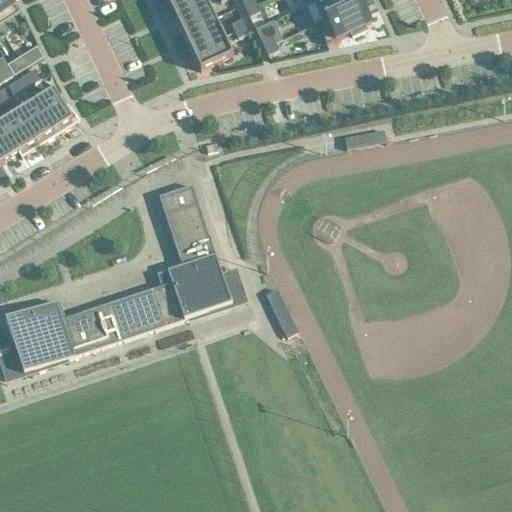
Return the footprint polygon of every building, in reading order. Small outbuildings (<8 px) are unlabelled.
[(0,0),(0,27),(19,16),(9,0),(0,0)] [(205,0),(165,0),(174,18),(207,3),(205,0)] [(257,8),(253,0),(245,0),(241,2),(246,13),(257,8)] [(317,27),(362,6),(359,0),(323,0),(307,8),(308,9),(305,10),(314,28),(316,26),(317,27)] [(207,3),(174,18),(183,37),(215,21),(207,3)] [(366,33),(364,30),(372,26),(362,6),(317,27),(326,48),(351,36),(353,40),(366,33)] [(260,15),(257,8),(246,13),(250,20),(260,15)] [(215,21),(183,37),(192,55),(224,40),(215,21)] [(246,29),(242,22),(231,27),(235,35),(246,29)] [(249,37),(246,29),(235,35),(238,42),(249,37)] [(276,47),(272,39),(261,44),(265,52),(276,47)] [(224,40),(192,55),(201,74),(233,59),(224,40)] [(279,54),(276,47),(265,52),(268,59),(279,54)] [(37,50),(26,57),(32,68),(42,61),(44,60),(37,50)] [(3,62),(0,64),(0,82),(2,86),(14,79),(3,62)] [(35,73),(28,77),(34,87),(41,83),(35,73)] [(28,77),(21,81),(28,91),(34,87),(28,77)] [(21,81),(15,85),(21,95),(28,91),(21,81)] [(15,85),(8,90),(14,100),(21,95),(15,85)] [(4,92),(0,94),(0,100),(3,106),(10,102),(4,92)] [(54,93),(35,104),(57,140),(76,128),(63,108),(54,93)] [(35,104),(18,115),(40,150),(57,140),(35,104)] [(18,115),(1,125),(23,161),(40,150),(18,115)] [(1,125),(0,125),(0,163),(2,167),(19,157),(22,161),(23,161),(1,125)] [(398,129),(359,130),(359,143),(398,142),(398,129)] [(221,277),(192,189),(159,200),(182,269),(167,274),(172,287),(173,287),(176,296),(157,302),(154,294),(165,290),(165,289),(51,326),(46,311),(56,307),(55,306),(5,322),(24,378),(68,363),(232,308),(221,277)]
